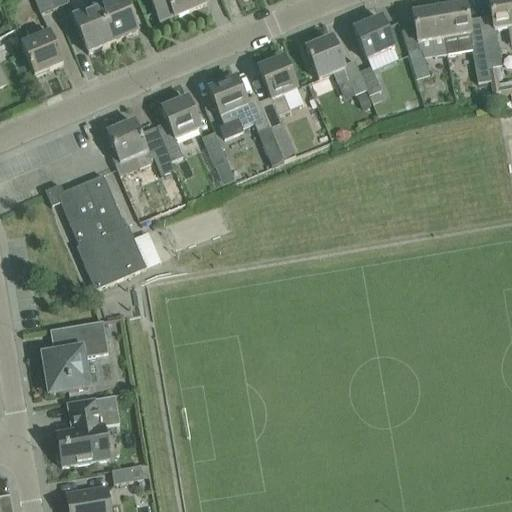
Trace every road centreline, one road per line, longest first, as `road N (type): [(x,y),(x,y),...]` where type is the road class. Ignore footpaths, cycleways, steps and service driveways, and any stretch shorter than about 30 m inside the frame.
road 1 (residential): [(0,139),(332,0)]
road 2 (residential): [(23,448),(0,312)]
